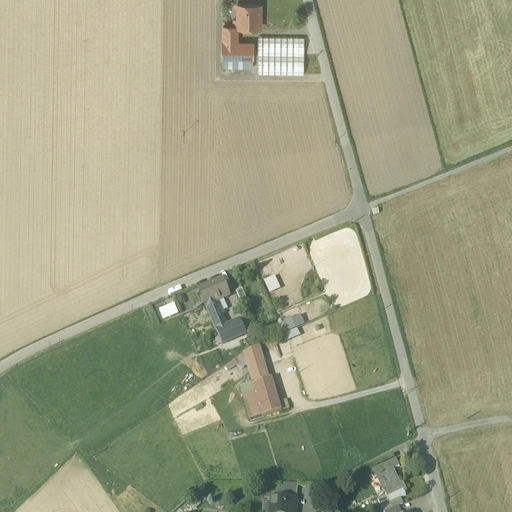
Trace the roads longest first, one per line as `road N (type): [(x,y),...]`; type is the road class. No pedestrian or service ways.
road 1 (residential): [(361,209),(28,349),(0,368)]
road 2 (residential): [(441,511),(361,209)]
road 3 (residential): [(361,209),(306,0)]
road 4 (track): [(511,147),(361,209)]
